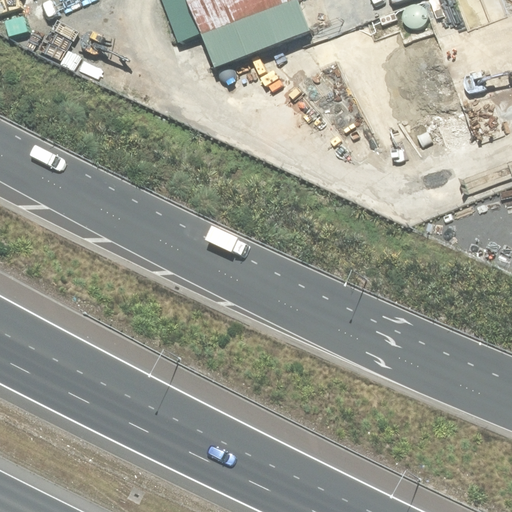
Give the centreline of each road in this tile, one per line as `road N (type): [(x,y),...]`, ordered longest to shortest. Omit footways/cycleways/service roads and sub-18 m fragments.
road 1 (trunk): [(0,155),(148,241),(511,405)]
road 2 (motorway): [(0,311),(362,511)]
road 3 (motorway): [(0,360),(302,511)]
